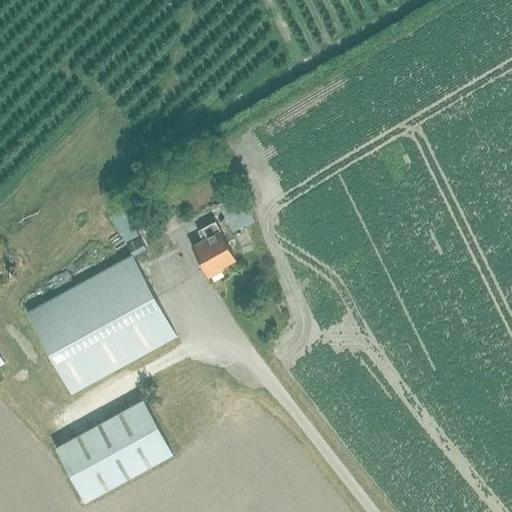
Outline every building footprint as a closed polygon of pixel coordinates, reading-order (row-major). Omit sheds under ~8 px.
[(233,231),(254,220),(239,192),(218,203),(233,231)] [(126,244),(140,236),(125,210),(112,217),(126,244)] [(202,228),(216,220),(212,212),(197,220),(202,228)] [(204,240),(193,246),(209,277),(224,269),(223,268),(237,261),(217,222),(199,231),(204,240)] [(133,256),(147,249),(141,238),(127,245),(133,256)] [(175,337),(132,257),(27,314),(70,394),(175,337)] [(142,400),(54,449),(83,503),(172,454),(142,400)]
